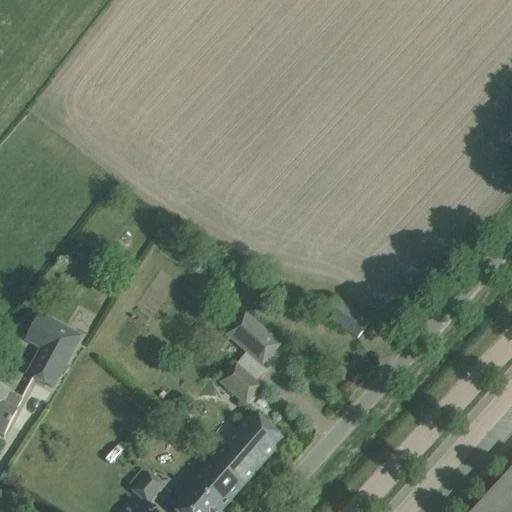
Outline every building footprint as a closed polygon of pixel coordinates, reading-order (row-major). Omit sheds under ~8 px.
[(369,325),(353,312),(335,298),(324,313),(357,339),(369,325)] [(245,314),(226,335),(261,366),(280,345),(245,314)] [(63,327),(35,378),(60,391),(88,340),(63,327)] [(236,365),(220,384),(245,405),(261,387),(236,365)] [(0,432),(3,434),(2,436),(4,436),(21,402),(0,390),(0,432)] [(253,414),(214,460),(243,486),(284,441),(253,414)] [(173,511),(221,511),(243,486),(214,460),(170,509),(173,511)] [(511,511),(511,470),(472,511),(511,511)] [(132,492),(147,505),(163,487),(148,474),(132,492)]
